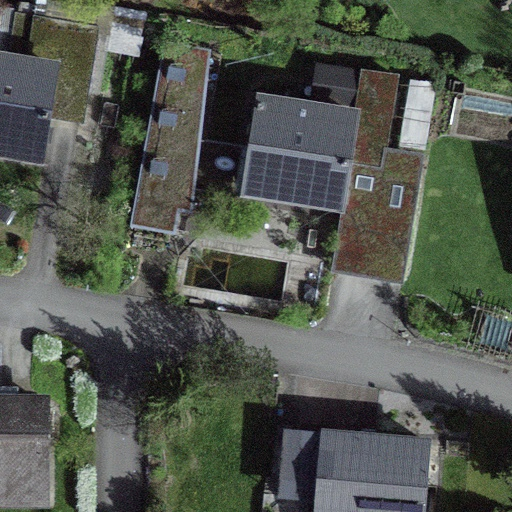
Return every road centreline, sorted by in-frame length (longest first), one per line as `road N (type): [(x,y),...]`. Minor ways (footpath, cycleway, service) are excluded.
road 1 (residential): [(511,408),(116,327)]
road 2 (residential): [(124,511),(116,327)]
